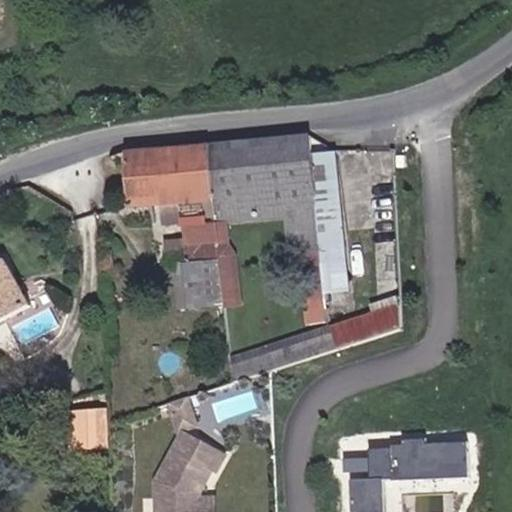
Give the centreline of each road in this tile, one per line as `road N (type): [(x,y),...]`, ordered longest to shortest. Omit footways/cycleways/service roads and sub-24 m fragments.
road 1 (residential): [(425,113),(441,322),(430,358),(327,391),(301,424),(303,511)]
road 2 (unclassified): [(0,177),(111,133),(425,113)]
